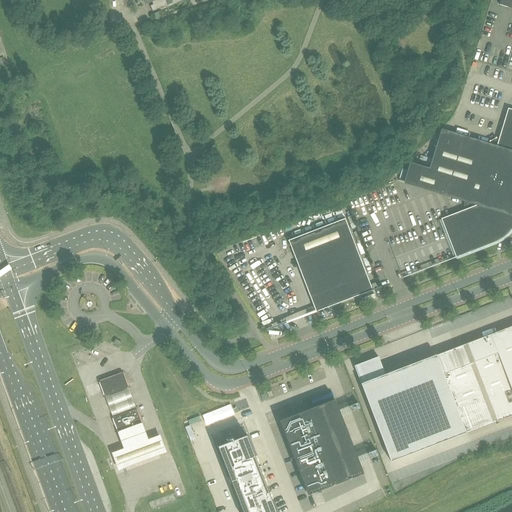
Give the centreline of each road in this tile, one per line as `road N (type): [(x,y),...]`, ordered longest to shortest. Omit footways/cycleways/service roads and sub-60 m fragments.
road 1 (unclassified): [(168,329),(204,373),(227,385),(511,276)]
road 2 (unclassified): [(511,263),(232,368),(216,362),(179,320)]
road 3 (primary): [(90,511),(9,287)]
road 4 (unclassified): [(179,320),(112,241),(89,239),(3,271)]
road 5 (unclassified): [(9,287),(103,257),(168,329)]
road 6 (primary): [(0,352),(57,511)]
road 7 (unknown): [(95,427),(91,372),(148,344)]
